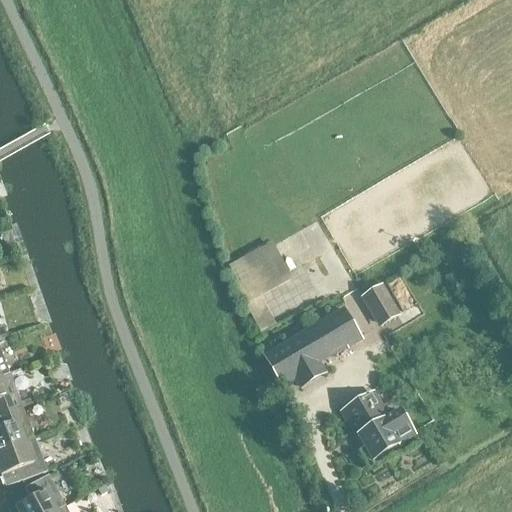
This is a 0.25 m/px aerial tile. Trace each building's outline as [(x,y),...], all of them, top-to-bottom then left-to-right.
[(276,242),(236,259),(267,329),(276,324),(260,287),(290,274),(276,242)] [(386,284),(363,297),(381,327),(403,314),(386,284)] [(344,308),(262,358),(281,390),(295,382),(300,391),(327,375),(321,366),(348,350),(349,352),(364,342),(344,308)] [(0,379),(9,376),(1,355),(17,349),(12,337),(0,342),(0,379)] [(0,417),(17,411),(21,410),(9,376),(0,379),(0,417)] [(373,396),(342,414),(357,440),(360,439),(373,461),(399,446),(398,445),(414,436),(401,413),(388,421),(373,396)] [(22,422),(17,411),(0,417),(0,428),(0,430),(0,454),(34,442),(26,421),(22,422)] [(34,442),(0,454),(0,478),(5,490),(46,474),(34,442)] [(57,511),(64,508),(48,477),(24,490),(30,501),(9,511),(57,511)] [(104,486),(97,491),(100,497),(108,493),(104,486)]
